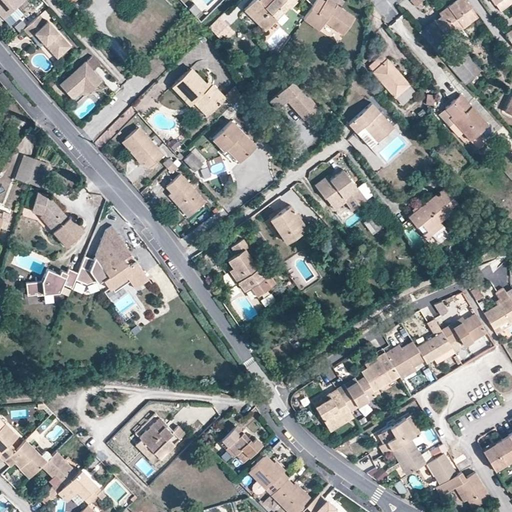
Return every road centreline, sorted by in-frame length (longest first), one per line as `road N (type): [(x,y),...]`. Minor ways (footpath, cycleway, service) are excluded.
road 1 (residential): [(0,59),(179,261)]
road 2 (residential): [(272,398),(413,302),(501,264)]
road 3 (residential): [(179,261),(337,142)]
road 4 (residential): [(272,398),(311,446),(396,511)]
road 5 (residential): [(179,261),(272,398)]
road 6 (unknown): [(30,93),(26,127),(61,178),(81,186),(108,181)]
road 7 (residential): [(505,511),(469,440),(511,408)]
